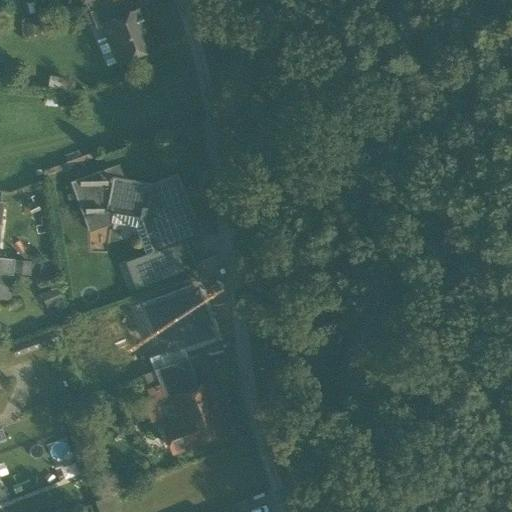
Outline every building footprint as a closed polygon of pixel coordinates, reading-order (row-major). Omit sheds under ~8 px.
[(91,11),(114,1),(113,0),(85,0),(90,11),(91,11)] [(129,13),(123,0),(117,0),(114,1),(91,11),(98,28),(105,25),(104,23),(129,13)] [(115,33),(126,60),(154,49),(138,10),(129,13),(104,23),(105,25),(109,36),(115,33)] [(38,21),(23,23),(25,37),(39,35),(38,21)] [(120,63),(126,60),(115,33),(109,36),(115,49),(120,63)] [(102,54),(115,49),(109,36),(96,41),(102,54)] [(67,78),(48,76),(47,90),(66,91),(67,78)] [(44,170),(47,178),(95,161),(92,153),(44,170)] [(111,212),(112,208),(105,207),(111,176),(122,178),(117,165),(71,183),(88,229),(109,223),(111,212)] [(151,184),(122,178),(111,176),(105,207),(112,208),(138,213),(137,217),(138,219),(144,216),(150,232),(144,234),(152,253),(152,254),(172,246),(185,241),(196,236),(189,217),(182,219),(174,195),(181,192),(183,192),(177,175),(151,184)] [(182,219),(189,217),(181,192),(174,195),(182,219)] [(111,212),(137,217),(138,213),(112,208),(111,212)] [(138,219),(144,234),(150,232),(144,216),(138,219)] [(181,268),(172,246),(152,254),(152,253),(141,257),(151,280),(181,268)] [(179,250),(172,246),(181,268),(186,266),(179,250)] [(0,257),(0,274),(10,276),(12,259),(0,257)] [(131,261),(140,285),(151,280),(141,257),(131,261)] [(12,259),(10,276),(30,277),(32,261),(12,259)] [(0,274),(0,299),(7,300),(10,276),(0,274)] [(40,293),(46,309),(64,303),(58,286),(40,293)] [(164,354),(183,346),(216,334),(199,288),(146,308),(164,354)] [(11,348),(15,358),(58,342),(54,332),(11,348)] [(149,359),(154,370),(187,358),(183,346),(164,354),(149,359)] [(159,384),(163,395),(197,382),(188,358),(154,371),(159,384)] [(159,384),(154,371),(143,375),(148,388),(159,384)] [(163,395),(165,400),(174,397),(199,388),(197,382),(163,395)] [(159,384),(148,388),(145,390),(150,400),(156,398),(158,403),(165,400),(163,395),(159,384)] [(165,430),(173,452),(226,431),(208,384),(199,388),(174,397),(184,423),(165,430)] [(166,425),(158,403),(156,398),(150,400),(143,403),(153,430),(166,425)] [(119,511),(112,494),(94,501),(98,511),(119,511)]
